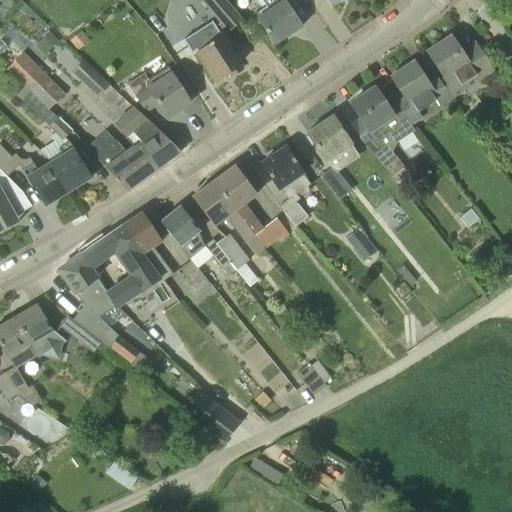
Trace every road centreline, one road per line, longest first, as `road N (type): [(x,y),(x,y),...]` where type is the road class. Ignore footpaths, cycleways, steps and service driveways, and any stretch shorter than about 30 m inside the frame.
road 1 (residential): [(0,283),(433,0)]
road 2 (unclassified): [(108,511),(206,473),(511,296)]
